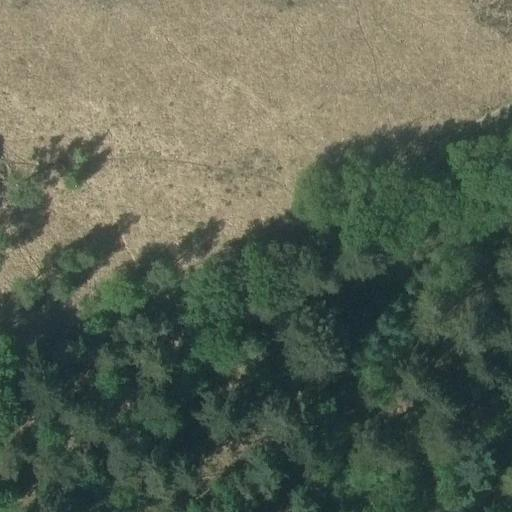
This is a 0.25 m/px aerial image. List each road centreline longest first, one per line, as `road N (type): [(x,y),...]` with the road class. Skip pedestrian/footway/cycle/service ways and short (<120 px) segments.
road 1 (track): [(0,362),(511,121)]
road 2 (track): [(164,290),(335,511)]
road 3 (track): [(0,509),(195,330)]
road 4 (track): [(511,397),(386,511)]
